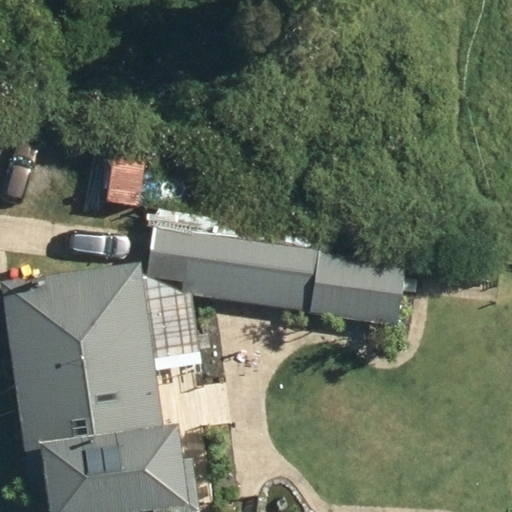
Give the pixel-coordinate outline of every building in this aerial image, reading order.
[(160,121),(119,118),(112,200),(153,203),(160,121)] [(150,206),(143,274),(185,289),(185,291),(303,307),(303,309),(389,320),(397,260),(325,250),(328,231),(150,206)] [(32,491),(35,511),(111,511),(177,503),(164,419),(153,420),(148,388),(177,384),(174,373),(193,372),(183,290),(132,272),(131,262),(0,279),(0,335),(20,492),(32,491)] [(504,362),(468,361),(466,417),(502,419),(504,362)] [(439,394),(393,392),(389,479),(435,481),(439,394)] [(472,477),(487,511),(511,499),(511,491),(501,466),(472,477)]
